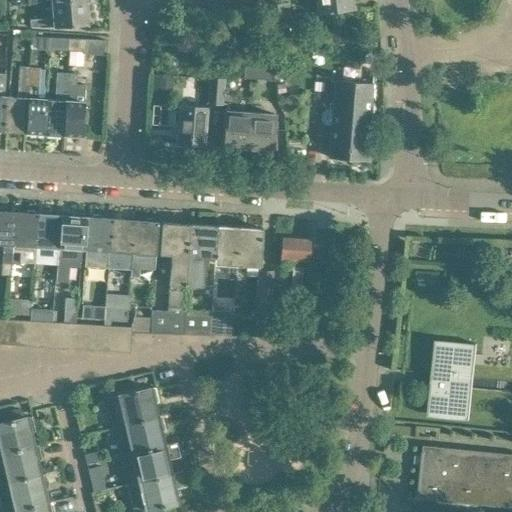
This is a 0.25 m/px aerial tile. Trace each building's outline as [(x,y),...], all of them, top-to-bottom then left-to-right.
[(87,24),(85,0),(75,0),(52,2),(53,16),(30,18),(31,27),(45,28),(54,27),(87,24)] [(315,0),(317,14),(352,10),(351,0),(315,0)] [(288,1),(264,4),(265,19),(290,16),(288,1)] [(90,36),(108,35),(108,23),(90,24),(90,36)] [(50,50),(50,38),(31,37),(31,49),(50,50)] [(68,51),(68,39),(50,38),(50,50),(68,51)] [(83,52),(82,40),(68,39),(68,51),(83,52)] [(107,41),(82,40),(83,52),(85,52),(84,55),(106,56),(107,41)] [(61,68),(77,68),(78,55),(62,54),(61,68)] [(25,132),(29,66),(19,65),(17,96),(5,95),(4,95),(1,130),(25,132)] [(245,65),(243,77),(253,78),(254,66),(245,65)] [(44,133),(46,98),(44,98),(45,87),(44,83),(45,68),(40,68),(40,67),(29,66),(25,132),(44,133)] [(254,66),(253,78),(263,79),(264,67),(254,66)] [(63,135),(67,73),(57,72),(55,99),(46,98),(44,133),(63,135)] [(82,136),(84,102),(85,85),(77,85),(77,74),(67,73),(63,135),(82,136)] [(210,77),(208,102),(222,103),(224,79),(210,77)] [(334,80),(332,110),(325,110),(321,113),(321,121),(325,125),(331,125),(328,157),(367,160),(373,83),(334,80)] [(174,111),(173,123),(178,123),(176,143),(203,145),(206,107),(179,105),(178,112),(174,111)] [(247,149),(250,113),(225,111),(222,147),(247,149)] [(276,115),(250,113),(247,149),(273,151),(276,115)] [(11,263),(15,211),(2,211),(1,208),(0,207),(0,242),(3,243),(3,250),(3,263),(2,263),(2,273),(10,273),(11,263)] [(35,251),(37,213),(34,213),(33,210),(27,210),(26,212),(15,211),(11,263),(20,263),(20,261),(35,262),(36,251),(35,251)] [(37,213),(35,251),(36,251),(35,262),(56,263),(57,260),(57,253),(60,215),(49,214),(48,211),(41,211),(40,213),(37,213)] [(57,253),(57,260),(80,262),(81,249),(83,249),(85,216),(83,216),(81,216),(80,213),(73,213),(72,215),(60,215),(57,253)] [(85,216),(83,249),(85,249),(84,266),(109,268),(110,251),(109,251),(111,218),(100,217),(99,215),(92,214),(91,217),(88,216),(85,216)] [(110,251),(109,268),(131,269),(134,220),(123,219),(122,216),(115,216),(114,218),(111,218),(109,251),(110,251)] [(141,254),(155,255),(158,221),(155,221),(154,218),(147,218),(146,220),(134,220),(131,269),(130,276),(140,276),(141,254)] [(185,285),(190,223),(162,221),(159,254),(171,255),(168,310),(151,309),(150,317),(153,317),(152,333),(183,335),(185,311),(185,310),(185,285)] [(215,257),(217,225),(190,223),(185,285),(202,286),(204,256),(215,257)] [(236,278),(240,227),(217,225),(215,257),(214,265),(228,266),(228,277),(236,278)] [(263,228),(240,227),(236,278),(235,288),(245,289),(246,281),(244,280),(246,271),(241,271),(242,265),(260,266),(263,228)] [(309,260),(310,240),(282,238),(281,258),(309,260)] [(292,267),(290,290),(300,291),(302,274),(302,267),(292,267)] [(259,269),(257,298),(272,299),(274,270),(259,269)] [(76,322),(78,298),(65,297),(64,320),(76,322)] [(7,299),(6,312),(6,313),(30,314),(31,307),(31,300),(7,299)] [(287,303),(286,324),(298,325),(299,303),(287,303)] [(53,309),(31,307),(30,314),(30,320),(42,321),(53,321),(53,309)] [(105,307),(104,319),(127,321),(128,309),(105,307)] [(209,335),(211,310),(185,310),(185,311),(183,335),(209,336),(209,335)] [(233,311),(211,310),(209,335),(232,336),(233,311)] [(153,317),(150,317),(135,315),(131,326),(131,333),(152,333),(153,317)] [(15,345),(17,319),(5,318),(3,344),(15,345)] [(28,346),(30,320),(17,319),(15,345),(28,346)] [(41,347),(42,321),(30,320),(28,346),(41,347)] [(53,347),(55,322),(53,321),(42,321),(41,347),(53,347)] [(66,348),(68,322),(55,322),(53,347),(66,348)] [(79,349),(81,323),(68,322),(66,348),(79,349)] [(92,350),(93,324),(81,323),(79,349),(92,350)] [(104,351),(106,325),(93,324),(92,350),(104,351)] [(117,352),(119,325),(106,325),(104,351),(117,352)] [(130,352),(131,333),(131,326),(119,325),(117,352),(130,352)] [(469,420),(473,378),(477,344),(435,340),(427,416),(469,420)] [(159,402),(156,386),(119,395),(107,398),(114,426),(157,416),(154,403),(159,402)] [(162,415),(157,416),(114,426),(120,455),(163,445),(160,431),(166,430),(162,415)] [(35,431),(31,416),(0,423),(0,453),(2,453),(33,446),(30,432),(35,431)] [(163,445),(120,455),(127,483),(170,473),(167,460),(180,457),(176,442),(163,445)] [(38,444),(33,446),(2,453),(8,482),(40,474),(37,461),(41,459),(38,444)] [(511,453),(424,445),(422,456),(415,455),(414,463),(422,464),(418,498),(511,506),(511,453)] [(94,453),(85,455),(86,463),(96,460),(94,453)] [(183,470),(170,473),(127,483),(133,511),(136,511),(177,503),(173,488),(187,485),(183,470)] [(8,482),(3,483),(9,511),(15,510),(46,502),(43,489),(48,488),(45,473),(40,474),(8,482)] [(53,511),(51,501),(46,502),(4,511),(53,511)]
